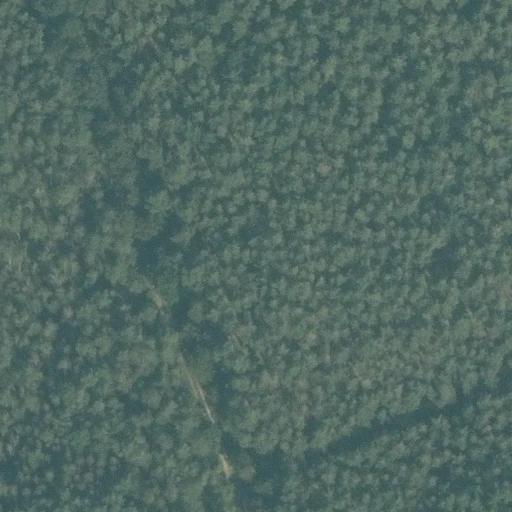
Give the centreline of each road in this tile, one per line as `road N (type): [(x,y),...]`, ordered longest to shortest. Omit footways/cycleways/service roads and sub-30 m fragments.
road 1 (track): [(41,0),(237,511)]
road 2 (track): [(511,377),(228,491)]
